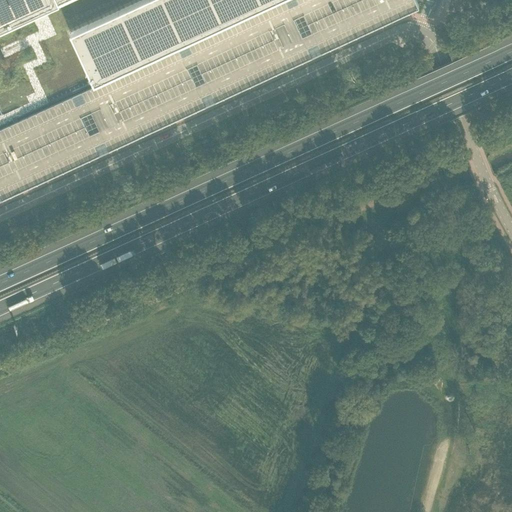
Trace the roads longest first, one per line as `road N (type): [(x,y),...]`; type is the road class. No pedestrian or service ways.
road 1 (motorway): [(0,308),(511,74)]
road 2 (motorway): [(511,51),(0,284)]
road 3 (track): [(0,367),(386,198),(473,150)]
road 4 (tertiary): [(0,215),(396,33),(420,31)]
road 5 (tertiary): [(511,230),(433,43),(420,31)]
